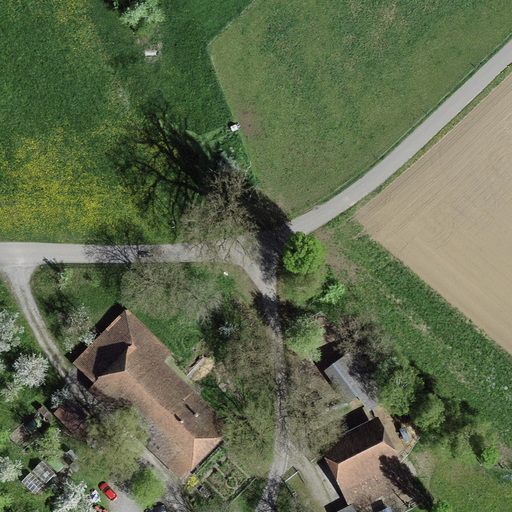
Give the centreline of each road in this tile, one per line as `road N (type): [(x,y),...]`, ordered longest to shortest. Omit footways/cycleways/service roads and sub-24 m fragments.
road 1 (unclassified): [(0,251),(171,253),(263,240),(371,179),(511,49)]
road 2 (track): [(182,511),(45,341),(10,252)]
road 3 (track): [(262,511),(281,447),(263,240)]
